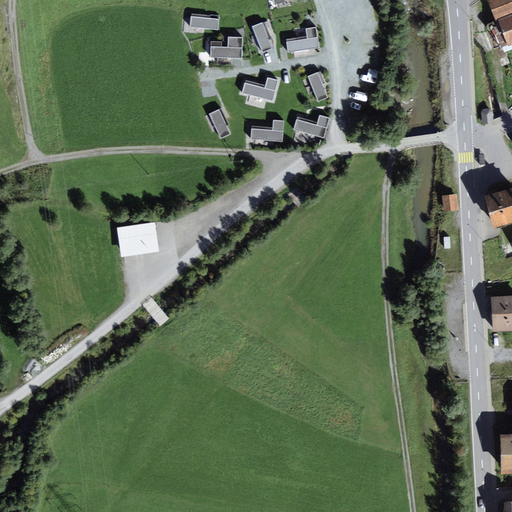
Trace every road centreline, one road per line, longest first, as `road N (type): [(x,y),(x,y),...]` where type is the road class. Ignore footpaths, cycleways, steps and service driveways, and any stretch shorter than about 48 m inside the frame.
road 1 (track): [(34,162),(123,150),(310,156),(464,135)]
road 2 (track): [(310,156),(0,414)]
road 3 (primary): [(485,511),(464,135)]
road 4 (track): [(394,143),(387,305),(413,511)]
road 5 (track): [(12,0),(34,162)]
road 6 (track): [(317,0),(332,57),(337,149)]
road 7 (primary): [(464,135),(455,0)]
road 8 (track): [(200,78),(332,57)]
